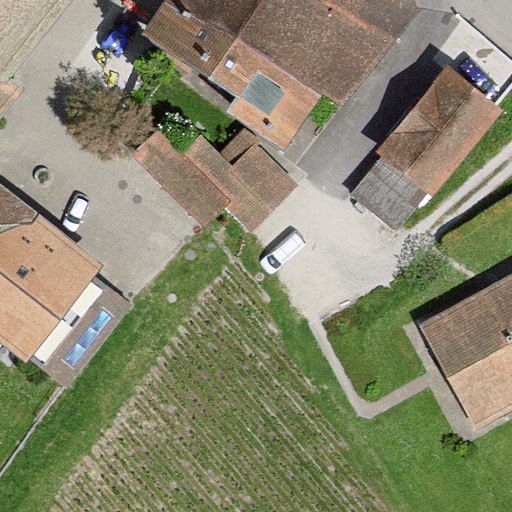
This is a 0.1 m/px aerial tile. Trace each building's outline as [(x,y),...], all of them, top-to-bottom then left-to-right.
[(0,0),(0,79),(2,77),(0,76),(0,44),(35,0),(0,0)] [(414,0),(176,0),(154,33),(250,96),(238,111),(254,122),(287,144),(326,87),(344,99),(417,7),(414,0)] [(495,104),(444,62),(375,146),(383,153),(427,188),(495,104)] [(251,231),(291,186),(244,136),(220,160),(201,141),(184,161),(156,138),(136,158),(204,224),(226,203),(251,231)] [(394,228),(427,188),(383,153),(351,193),(394,228)] [(0,334),(26,355),(98,263),(0,186),(0,334)] [(511,277),(420,327),(471,424),(511,401),(511,277)]
